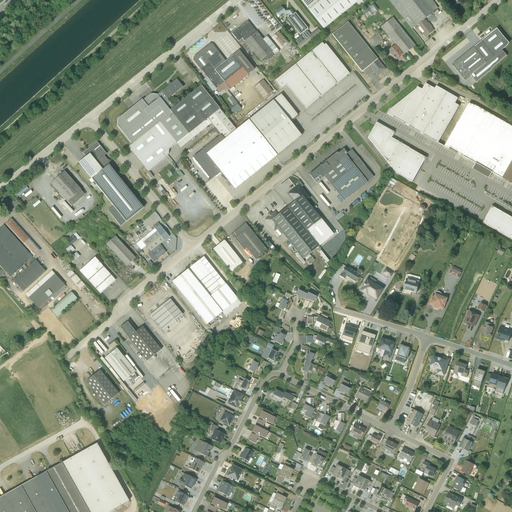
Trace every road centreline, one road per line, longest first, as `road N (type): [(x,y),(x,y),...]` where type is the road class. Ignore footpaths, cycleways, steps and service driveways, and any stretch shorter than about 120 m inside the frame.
road 1 (unclassified): [(499,0),(192,246)]
road 2 (track): [(0,134),(148,0)]
road 3 (unclassified): [(235,0),(88,118)]
road 4 (residential): [(193,511),(266,376),(280,374)]
road 5 (unclassified): [(192,246),(88,118)]
road 6 (unclassified): [(192,246),(69,354)]
road 7 (residential): [(426,511),(450,460),(390,429)]
road 8 (residential): [(390,429),(280,374)]
road 9 (residential): [(382,511),(310,476),(292,511)]
